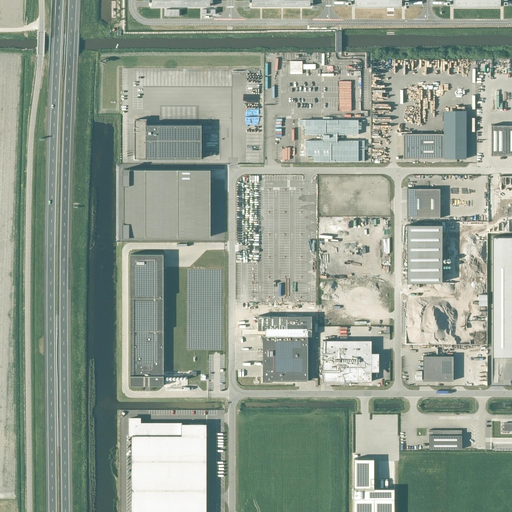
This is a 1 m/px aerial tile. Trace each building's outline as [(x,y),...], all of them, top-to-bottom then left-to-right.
[(499,62),(499,71),(502,71),(502,75),(507,75),(507,62),(499,62)] [(135,120),(135,158),(144,159),(144,160),(146,160),(146,159),(199,159),(199,160),(201,160),(201,159),(202,159),(202,124),(201,124),(201,123),(199,123),(199,124),(161,124),(161,123),(159,123),(159,124),(157,124),(157,123),(151,123),(151,115),(136,115),(136,120),(135,120)] [(358,120),(299,120),(299,126),(305,126),(305,134),(323,134),(323,141),(305,141),(305,155),(314,155),(314,161),(364,161),(364,141),(337,141),(337,135),(358,135),(358,120)] [(511,124),(491,125),(491,155),(511,155),(511,124)] [(404,159),(443,159),(443,134),(403,134),(404,159)] [(211,170),(124,170),(124,237),(211,237),(211,170)] [(407,188),(407,218),(440,218),(440,188),(407,188)] [(407,224),(407,282),(442,282),(442,224),(407,224)] [(511,236),(492,237),(492,357),(511,356),(511,236)] [(164,254),(131,254),(130,385),(164,385),(164,254)] [(265,351),(265,362),(263,362),(263,382),(273,382),(273,381),(308,381),(308,336),(265,336),(263,336),(263,351),(265,351)] [(323,340),(323,381),(371,381),(371,371),(379,371),(379,353),(371,353),(371,340),(323,340)] [(453,380),(453,356),(423,356),(423,380),(453,380)] [(140,418),(130,418),(130,435),(132,435),(131,511),(206,511),(207,423),(140,423),(140,418)] [(462,430),(429,430),(429,449),(462,449),(462,430)] [(374,458),(354,458),(353,511),(394,511),(395,489),(374,489),(374,458)]
